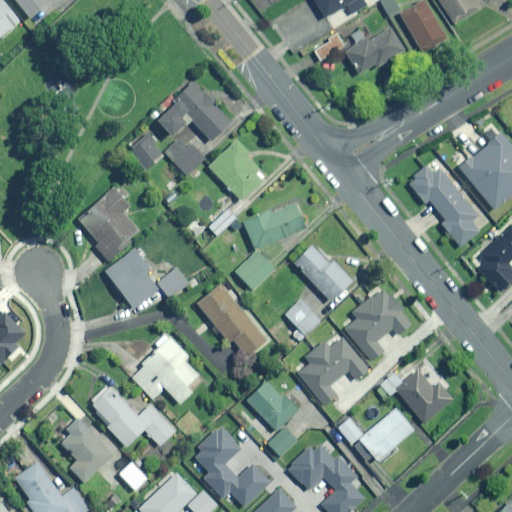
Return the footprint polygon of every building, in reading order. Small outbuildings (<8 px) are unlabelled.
[(0,38),(20,22),(2,0),(1,0),(0,1),(0,38)] [(14,0),(30,18),(47,5),(43,0),(14,0)] [(345,7),(351,17),(368,7),(363,0),(313,0),(325,19),(345,7)] [(401,11),(394,0),(383,0),(380,2),(390,18),(401,11)] [(447,41),(423,0),(422,0),(400,13),(423,55),(447,41)] [(479,10),(472,0),(438,0),(455,26),(479,10)] [(405,51),(390,27),(368,41),(361,31),(352,36),(357,44),(344,52),(359,75),(375,65),(377,68),(405,51)] [(343,47),(337,38),(315,52),(321,61),(343,47)] [(232,124),(194,83),(177,99),(179,101),(157,122),(172,138),(191,121),(212,143),(232,124)] [(511,196),(511,143),(504,133),(460,168),(494,211),(511,196)] [(164,155),(149,139),(131,154),(146,171),(164,155)] [(187,150),(177,140),(164,152),(187,177),(205,161),(191,146),(187,150)] [(249,153),(237,141),(210,167),(242,201),(262,182),(254,174),(260,168),(247,155),(249,153)] [(434,176),(428,168),(409,183),(424,203),(428,200),(445,221),(441,224),(460,248),(479,233),(471,222),(478,217),(441,170),(434,176)] [(130,208),(115,190),(93,207),(96,211),(81,223),(99,245),(96,247),(107,262),(129,244),(127,242),(138,233),(123,214),(130,208)] [(308,229),(298,205),(272,216),(270,212),(244,223),(255,251),(308,229)] [(244,226),(227,209),(209,228),(217,236),(229,225),(237,233),(244,226)] [(511,227),(482,257),(488,263),(479,272),(500,294),(511,282),(511,270),(507,265),(511,260),(511,227)] [(329,264),(312,246),(294,263),(331,302),(352,281),(333,261),(329,264)] [(150,268),(136,249),(105,272),(133,309),(158,290),(144,272),(150,268)] [(252,258),(244,250),(228,263),(253,291),(275,271),(259,252),(252,258)] [(394,267),(352,298),(357,306),(345,312),(350,319),(369,343),(418,305),(394,267)] [(189,284),(177,268),(157,283),(170,299),(189,284)] [(296,270),(290,275),(302,287),(308,281),(296,270)] [(266,342),(220,286),(197,305),(229,343),(233,340),(247,358),(266,342)] [(321,321),(302,300),(285,315),(305,336),(321,321)] [(335,328),(324,324),(306,339),(311,343),(300,358),(321,385),(336,376),(330,366),(348,353),(355,364),(369,351),(350,319),(335,328)] [(0,344),(12,333),(0,321),(0,344)] [(188,357),(166,334),(156,344),(159,348),(142,365),(144,367),(133,379),(154,400),(165,389),(181,405),(192,393),(187,388),(199,376),(184,361),(188,357)] [(393,372),(379,384),(390,397),(397,391),(425,425),(453,401),(438,384),(433,389),(418,370),(403,383),(393,372)] [(283,400),(267,382),(247,401),(277,432),(299,411),(286,397),(283,400)] [(137,418),(108,386),(89,404),(109,425),(107,427),(126,447),(145,430),(160,447),(176,432),(151,405),(137,418)] [(414,430),(395,410),(360,440),(378,461),(414,430)] [(363,435),(350,419),(339,429),(351,444),(363,435)] [(113,457),(79,420),(66,431),(71,436),(62,445),(78,461),(70,469),(84,484),(113,457)] [(298,442),(286,429),(269,445),(281,458),(298,442)] [(351,463),(335,445),(310,468),(303,459),(291,470),(319,500),(351,471),(347,467),(351,463)] [(251,477),(224,449),(202,470),(229,498),(251,477)] [(63,498),(38,463),(15,479),(30,500),(27,503),(33,511),(65,511),(67,511),(86,511),(90,510),(75,490),(63,498)] [(148,480),(132,463),(120,475),(135,491),(148,480)] [(179,511),(197,495),(175,473),(138,509),(140,511),(179,511)] [(248,511),(257,504),(243,489),(226,505),(232,511),(248,511)] [(211,511),(218,506),(203,491),(188,506),(194,511),(211,511)] [(296,511),(282,496),(264,511),(296,511)] [(359,511),(360,511),(349,497),(332,511),(359,511)] [(511,511),(511,504),(511,506),(509,503),(500,511),(511,511)]
